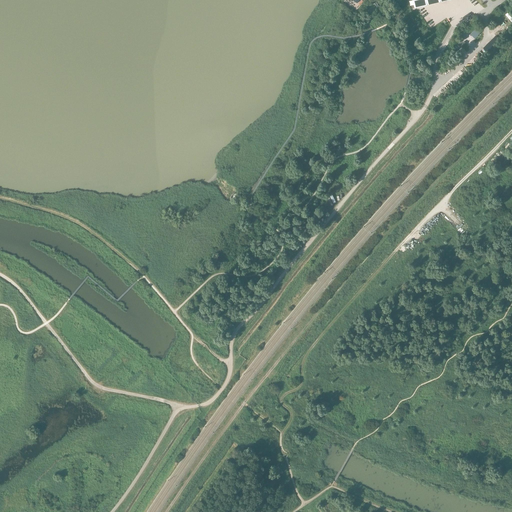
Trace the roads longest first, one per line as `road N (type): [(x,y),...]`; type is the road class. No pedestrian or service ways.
road 1 (track): [(168,511),(273,366),(511,107)]
road 2 (track): [(282,432),(291,412),(281,398),(300,386),(307,354),(511,131)]
road 3 (track): [(230,367),(236,330),(425,108),(439,79)]
road 4 (track): [(174,312),(212,276),(250,275),(275,259),(330,163),(373,137),(406,90)]
road 5 (track): [(178,408),(97,386),(0,274)]
road 6 (track): [(112,511),(178,408)]
